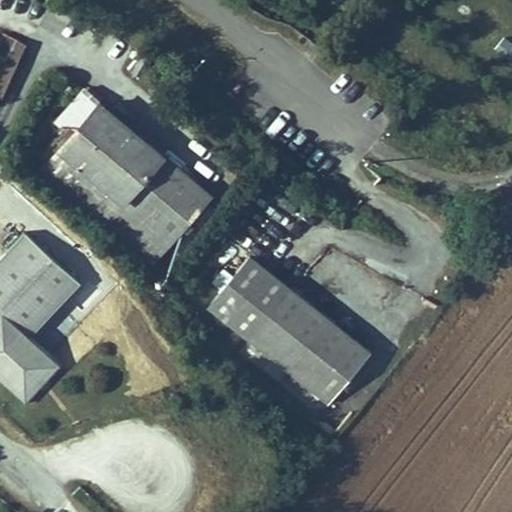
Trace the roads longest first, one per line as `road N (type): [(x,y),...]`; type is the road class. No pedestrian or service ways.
road 1 (unknown): [(0,177),(88,60),(104,63),(218,169)]
road 2 (residential): [(349,138),(171,0)]
road 3 (unknown): [(85,449),(142,441),(178,448),(185,462),(179,490),(145,499),(117,482)]
